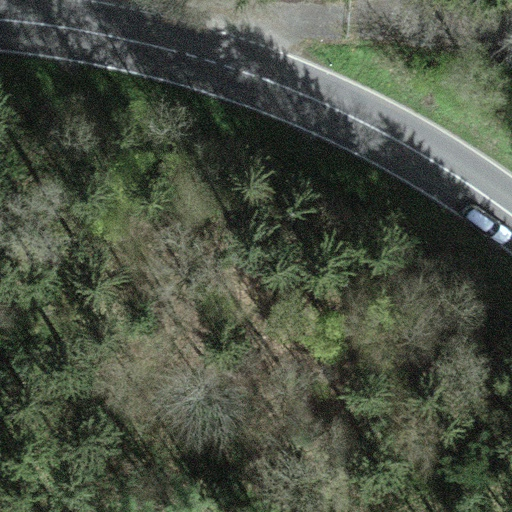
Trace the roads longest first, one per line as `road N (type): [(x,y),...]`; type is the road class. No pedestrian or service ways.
road 1 (secondary): [(511,215),(353,114),(257,76),(162,46),(0,18)]
road 2 (track): [(162,46),(336,14),(331,0)]
road 3 (track): [(336,14),(511,38)]
